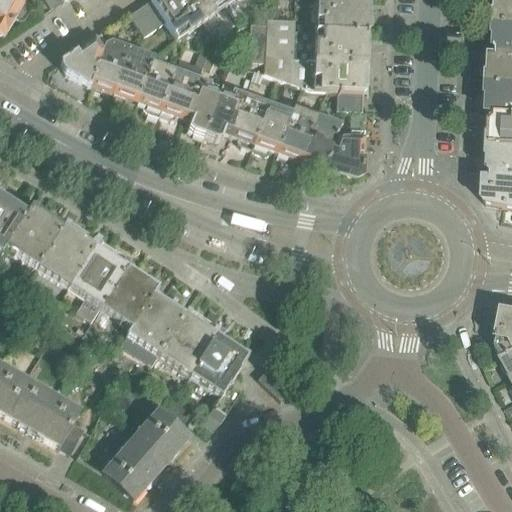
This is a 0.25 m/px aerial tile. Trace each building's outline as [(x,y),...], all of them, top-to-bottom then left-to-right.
[(21,12),(23,8),(8,0),(0,0),(0,40),(2,40),(4,42),(14,24),(19,27),(24,25),(27,19),(26,15),(21,12)] [(40,0),(50,13),(62,5),(58,0),(40,0)] [(225,11),(217,0),(159,0),(150,7),(164,28),(176,45),(225,11)] [(241,0),(217,0),(225,11),(241,0)] [(365,6),(365,0),(316,0),(315,37),(363,39),(365,15),(369,13),(369,10),(369,8),(365,6)] [(511,29),(511,0),(495,0),(495,15),(492,17),(492,22),(495,25),(494,28),(511,29)] [(154,35),(164,28),(150,7),(139,14),(154,35)] [(263,13),(262,25),(275,25),(276,14),(263,13)] [(143,43),(154,35),(139,14),(128,22),(143,43)] [(208,23),(202,28),(207,35),(213,31),(208,23)] [(294,26),(280,26),(275,25),(262,25),(261,31),(249,30),(246,68),(264,69),(264,81),(306,97),(335,99),(360,100),(362,74),(365,72),(366,70),(292,66),(294,36),(294,26)] [(511,90),(511,29),(494,28),(494,30),(491,32),(491,37),(494,40),(493,61),(489,60),(488,78),(486,80),(485,86),(487,88),(487,89),(511,90)] [(362,67),(363,48),(363,39),(315,37),(294,36),(292,66),(366,70),(366,69),(362,67)] [(105,49),(110,46),(105,37),(60,68),(61,73),(65,80),(90,92),(105,49)] [(115,96),(130,53),(110,46),(105,49),(90,92),(101,96),(107,93),(115,96)] [(135,109),(150,66),(152,61),(130,53),(115,96),(122,99),(125,105),(135,109)] [(192,70),(200,74),(205,62),(205,61),(197,58),(192,70)] [(205,62),(200,74),(207,76),(211,64),(205,62)] [(155,122),(173,74),(150,66),(135,109),(141,111),(141,113),(144,118),(155,122)] [(181,126),(197,83),(173,74),(155,122),(167,126),(173,126),(173,123),(181,126)] [(258,89),(261,81),(252,77),(249,86),(258,89)] [(201,143),(220,92),(197,83),(181,126),(189,129),(187,134),(191,139),(201,143)] [(511,152),(511,90),(487,89),(487,91),(485,93),(485,99),(487,101),(486,114),(490,114),(489,139),(486,142),(486,146),(488,149),(488,151),(511,152)] [(227,144),(244,100),(220,92),(201,143),(211,147),(218,145),(220,141),(227,144)] [(359,117),(360,100),(335,99),(334,115),(359,117)] [(262,121),(267,109),(244,100),(227,144),(236,147),(235,148),(239,152),(250,156),(262,121)] [(291,118),(279,113),(267,109),(262,121),(250,156),(261,161),(267,159),(268,157),(276,160),(291,118)] [(301,165),(317,121),(293,112),(291,118),(276,160),(287,164),(293,163),(294,162),(301,165)] [(322,177),(339,130),(317,121),(301,165),(307,167),(308,169),(311,173),(322,177)] [(348,137),(349,130),(340,128),(339,130),(322,177),(352,185),(360,182),(362,137),(348,137)] [(511,213),(511,152),(488,151),(488,152),(485,155),(485,160),(488,163),(486,184),(484,184),(483,204),(485,208),(511,213)] [(29,215),(21,210),(0,195),(0,259),(4,253),(29,215)] [(36,274),(65,229),(34,208),(29,215),(4,253),(36,274)] [(66,294),(96,249),(65,229),(36,274),(66,294)] [(127,269),(101,252),(96,249),(66,294),(97,315),(127,269)] [(159,290),(131,272),(127,269),(97,315),(129,336),(154,297),(159,290)] [(18,302),(22,295),(12,289),(8,296),(18,302)] [(156,363),(186,317),(154,297),(129,336),(125,342),(156,363)] [(37,314),(31,324),(51,337),(58,327),(37,314)] [(217,338),(208,332),(186,317),(156,363),(187,383),(217,338)] [(511,319),(502,318),(499,317),(497,318),(495,319),(493,321),(492,323),(492,325),(492,328),(493,330),(495,332),(497,333),(493,352),(500,363),(511,355),(511,319)] [(82,339),(80,341),(91,348),(92,346),(96,340),(86,333),(82,339)] [(248,358),(225,343),(217,338),(187,383),(219,403),(204,425),(216,433),(238,398),(228,392),(240,375),(238,374),(248,358)] [(511,355),(500,363),(501,365),(500,369),(503,375),(508,377),(511,383),(511,382),(511,355)] [(145,375),(141,372),(136,374),(133,378),(141,382),(145,375)] [(291,394),(269,373),(268,372),(256,385),(280,407),(291,394)] [(0,421),(2,422),(22,387),(0,374),(0,421)] [(77,419),(53,405),(22,387),(2,422),(57,454),(71,429),(77,419)] [(169,389),(162,398),(170,404),(177,394),(169,389)] [(167,407),(159,416),(177,432),(185,423),(167,407)] [(132,506),(188,442),(177,432),(159,416),(158,416),(102,479),(132,506)] [(68,459),(82,435),(71,429),(57,454),(58,453),(68,459)]
